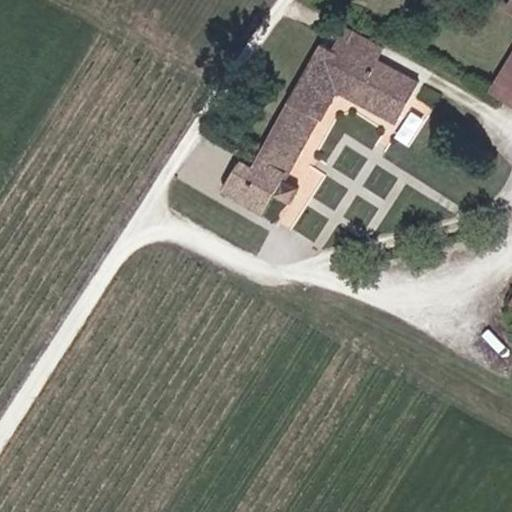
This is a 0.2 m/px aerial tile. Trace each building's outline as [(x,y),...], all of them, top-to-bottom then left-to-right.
[(511,9),(472,74),(494,87),(480,112),(503,125),(511,109),(511,9)] [(284,183),(335,94),(352,63),(393,86),(401,76),(334,40),(329,50),(317,44),(282,108),(250,165),(238,160),(225,184),(222,190),(264,214),(274,196),(287,203),(295,189),(284,183)] [(429,51),(409,76),(404,72),(379,104),(403,117),(418,88),(442,62),(429,51)] [(352,63),(335,94),(371,114),(379,104),(393,86),(352,63)] [(215,178),(225,184),(238,160),(229,155),(215,178)]
